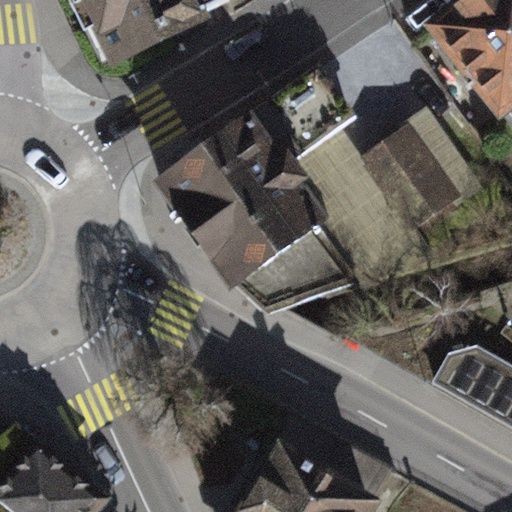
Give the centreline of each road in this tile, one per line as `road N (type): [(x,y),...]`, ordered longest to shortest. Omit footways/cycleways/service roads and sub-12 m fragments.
road 1 (secondary): [(511,499),(177,315),(72,269)]
road 2 (tertiary): [(335,0),(158,121),(65,172)]
road 3 (secondary): [(43,307),(148,511)]
